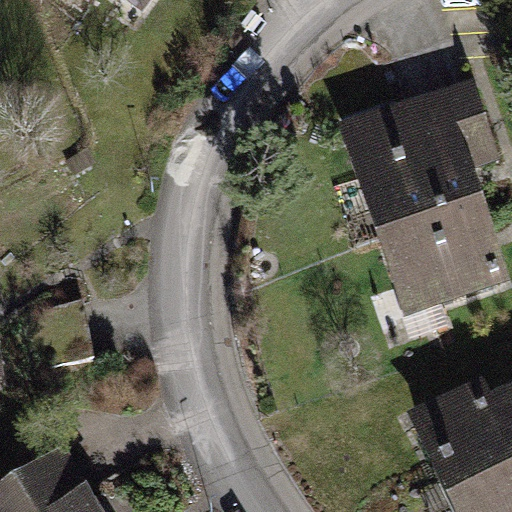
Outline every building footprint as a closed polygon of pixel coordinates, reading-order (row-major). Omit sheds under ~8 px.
[(464,80),(328,125),(363,230),(476,193),(467,166),(490,158),(464,80)] [(476,193),(363,230),(392,319),(506,282),(476,193)] [(70,301),(15,312),(25,364),(80,354),(70,301)] [(480,380),(400,414),(441,511),(509,511),(511,511),(511,384),(487,395),(480,380)] [(84,511),(53,455),(0,483),(0,511),(84,511)]
